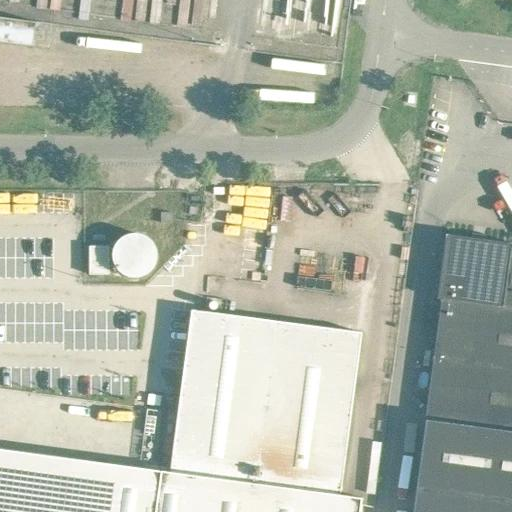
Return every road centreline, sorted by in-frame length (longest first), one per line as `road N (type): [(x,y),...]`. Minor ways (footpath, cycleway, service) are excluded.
road 1 (unclassified): [(380,36),(377,81),(360,121),(315,156),(0,152)]
road 2 (unclassified): [(511,54),(380,36)]
